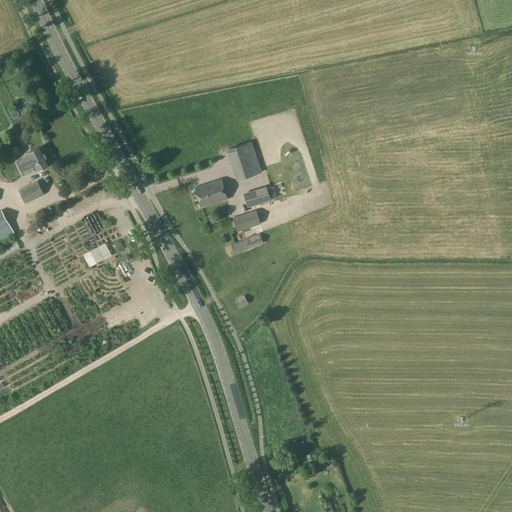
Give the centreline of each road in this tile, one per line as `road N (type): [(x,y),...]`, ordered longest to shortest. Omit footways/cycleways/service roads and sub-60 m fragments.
road 1 (secondary): [(268,511),(218,347),(36,0)]
road 2 (track): [(0,421),(213,299)]
